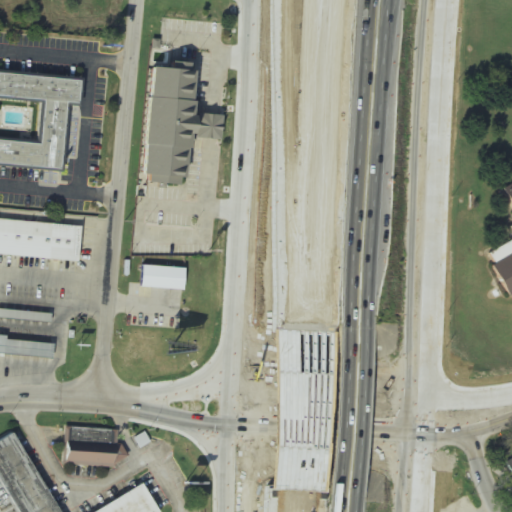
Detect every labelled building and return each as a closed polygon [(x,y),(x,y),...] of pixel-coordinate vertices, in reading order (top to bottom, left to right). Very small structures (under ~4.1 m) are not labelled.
[(162,73),(185,75),(183,67),(200,68),(204,109),(206,136),(206,143),(201,147),(203,156),(196,157),(194,185),(191,188),(186,197),(158,193),(157,187),(152,185),(162,73)] [(0,103),(1,77),(90,87),(87,112),(80,112),(72,178),(0,170),(0,147),(46,153),(53,112),(0,103)] [(511,184),(507,187),(511,195),(511,206),(508,209),(511,217),(511,227),(509,229),(511,236),(511,241),(486,254),(492,266),(488,268),(504,299),(511,295),(511,184)] [(0,256),(74,263),(76,227),(0,221),(0,256)] [(0,356),(49,360),(50,344),(0,339),(0,356)] [(61,465),(123,467),(124,446),(115,446),(116,431),(62,429),(61,465)] [(24,511),(0,471),(0,450),(21,437),(66,511),(114,511),(153,490),(165,511),(24,511)]
